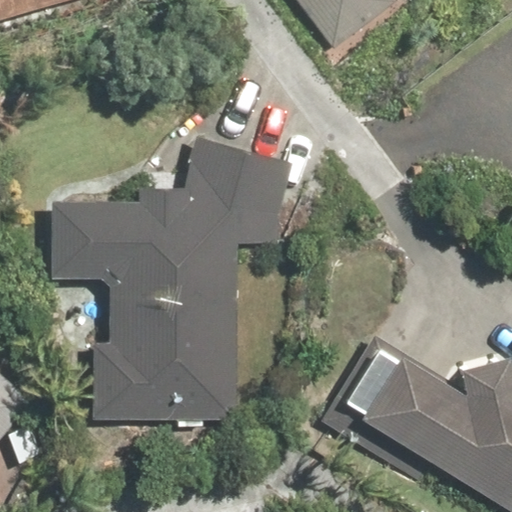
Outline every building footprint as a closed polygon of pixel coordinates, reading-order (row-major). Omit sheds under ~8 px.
[(0,0),(0,17),(60,0),(0,0)] [(283,0),(322,48),(382,0),(283,0)] [(125,202),(37,201),(35,281),(99,282),(98,342),(83,341),(81,419),(225,422),(225,244),(272,241),(272,213),(282,161),(230,151),(186,137),(172,189),(125,188),(125,202)] [(511,511),(511,377),(499,371),(500,365),(488,367),(487,354),(461,359),(436,366),(439,379),(363,333),(320,402),(340,414),(337,419),(494,511),(511,511)] [(0,425),(30,390),(0,365),(0,425)]
